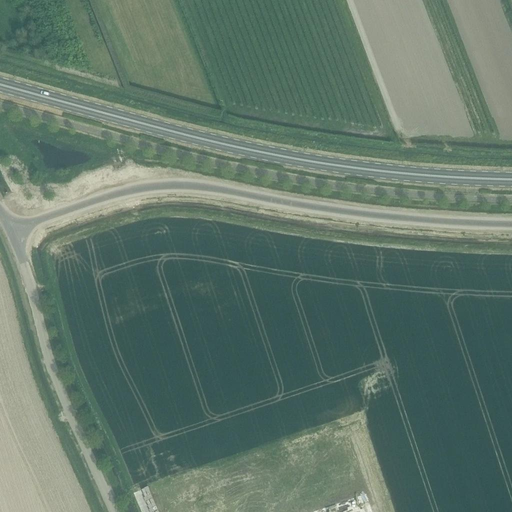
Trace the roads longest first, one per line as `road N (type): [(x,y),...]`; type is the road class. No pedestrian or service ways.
road 1 (primary): [(0,84),(279,156),(511,179)]
road 2 (unclassified): [(9,227),(123,192),(178,185),(360,214),(511,224)]
road 3 (unclassified): [(112,511),(63,400),(9,227)]
